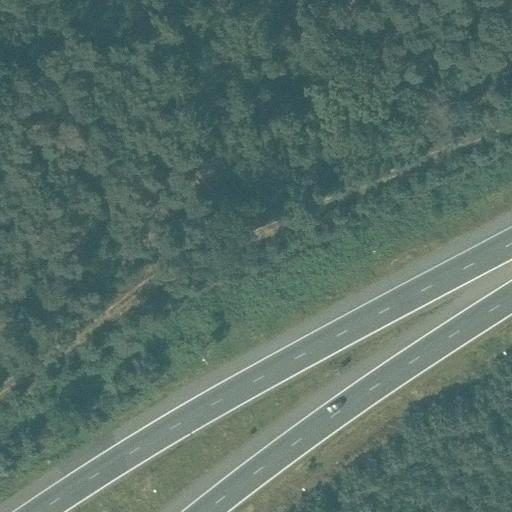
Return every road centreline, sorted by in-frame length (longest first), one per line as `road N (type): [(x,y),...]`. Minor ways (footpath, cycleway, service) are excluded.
road 1 (motorway): [(511,259),(219,400),(46,511)]
road 2 (motorway): [(511,298),(197,511)]
